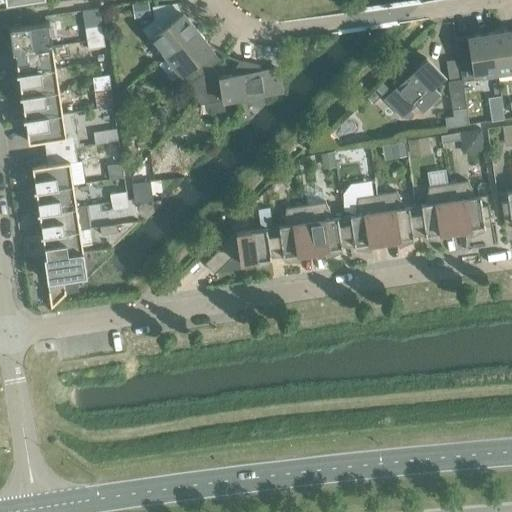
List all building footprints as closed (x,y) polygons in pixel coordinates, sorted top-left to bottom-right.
[(152,38),(166,55),(198,30),(188,18),(188,17),(187,16),(185,17),(182,13),(178,4),(181,2),(181,1),(151,6),(153,19),(140,29),(150,40),(152,38)] [(12,53),(14,52),(14,51),(52,46),(48,22),(9,28),(12,53)] [(84,28),(86,40),(103,38),(101,25),(84,28)] [(506,30),(490,32),(496,72),(511,69),(511,30),(508,31),(508,29),(506,29),(506,30)] [(177,75),(186,86),(211,65),(212,66),(219,60),(208,45),(210,44),(208,42),(207,43),(198,30),(166,55),(180,73),(177,75)] [(496,72),(490,32),(475,35),(474,34),(472,34),(473,36),(457,39),(457,37),(455,37),(461,79),(447,81),(451,109),(452,109),(466,107),(462,81),(475,79),(474,75),(496,72)] [(103,38),(86,40),(88,49),(104,46),(103,38)] [(16,75),(18,75),(18,74),(55,68),(52,46),(14,51),(14,52),(16,63),(14,63),(16,73),(15,73),(16,75)] [(405,69),(402,73),(399,76),(395,79),(392,82),(397,87),(385,98),(402,116),(415,104),(422,111),(432,101),(425,93),(443,76),(426,58),(414,69),(409,64),(405,69)] [(211,65),(186,86),(200,104),(280,92),(276,68),(260,70),(259,64),(252,63),(239,60),(238,61),(234,68),(235,74),(220,76),(212,66),(211,65)] [(19,98),(21,98),(21,96),(58,91),(55,68),(18,74),(18,75),(19,86),(18,86),(19,96),(19,98)] [(92,77),(93,86),(110,83),(108,75),(92,77)] [(110,83),(93,86),(94,94),(111,91),(110,83)] [(382,84),(371,95),(376,100),(387,88),(382,84)] [(22,120),(24,120),(24,119),(62,113),(58,91),(21,96),(21,98),(23,108),(21,108),(22,118),(22,120)] [(453,115),(444,117),(446,128),(468,125),(466,107),(452,109),(453,115)] [(43,140),(45,152),(75,148),(79,147),(74,112),(62,113),(24,119),(24,120),(28,143),(43,140)] [(459,132),(440,135),(441,143),(460,140),(459,132)] [(408,140),(406,140),(408,153),(426,150),(424,138),(408,140)] [(396,142),(390,143),(393,157),(405,156),(403,141),(396,142)] [(31,167),(35,189),(35,190),(72,185),(69,163),(77,161),(75,148),(45,152),(47,164),(31,167)] [(332,152),(320,153),(322,168),(334,166),(332,152)] [(120,163),(107,165),(109,179),(122,178),(120,163)] [(134,203),(152,200),(149,180),(131,183),(134,203)] [(467,181),(447,184),(454,231),(466,229),(470,237),(484,231),(483,226),(484,226),(483,223),(489,222),(489,225),(490,225),(486,195),(474,197),(467,181)] [(511,183),(511,191),(499,193),(504,223),(505,223),(505,220),(510,219),(510,222),(511,222),(511,227),(511,226),(511,183)] [(425,204),(414,206),(418,233),(424,232),(425,235),(426,240),(441,241),(442,233),(454,231),(447,184),(427,187),(425,204)] [(37,201),(38,212),(38,213),(76,207),(72,185),(35,190),(35,189),(33,189),(33,192),(35,201),(37,201)] [(109,194),(110,202),(127,199),(126,191),(109,194)] [(396,191),(376,194),(383,241),(395,239),(399,248),(413,242),(412,237),(413,237),(412,234),(418,233),(414,206),(403,207),(396,191)] [(354,215),(343,216),(347,243),(353,242),(354,246),(354,245),(355,250),(370,252),(371,243),(383,241),(376,194),(356,197),(354,215)] [(127,199),(110,202),(112,210),(128,208),(127,199)] [(325,202),(305,205),(312,252),(324,250),(327,258),(341,252),(341,248),(341,247),(341,244),(347,243),(343,216),(332,218),(325,202)] [(283,225),(272,227),(276,254),(282,253),(282,256),(283,256),(284,261),(299,263),(300,254),(312,252),(305,205),(285,208),(283,225)] [(40,224),(41,234),(41,235),(79,230),(89,229),(85,206),(76,207),(38,213),(38,212),(36,212),(36,214),(37,214),(38,224),(40,224)] [(99,226),(100,235),(117,233),(116,224),(99,226)] [(276,254),(272,227),(236,232),(204,263),(214,274),(231,258),(239,256),(240,263),(253,261),(256,269),(270,263),(270,258),(270,255),(276,254)] [(43,246),(45,257),(45,258),(83,252),(79,230),(41,235),(41,234),(39,234),(40,237),(41,246),(43,246)] [(45,258),(45,257),(43,257),(48,292),(50,307),(65,293),(63,279),(86,276),(83,252),(45,258)]
